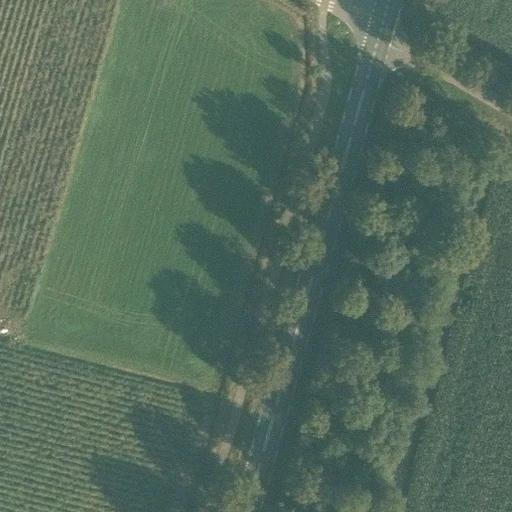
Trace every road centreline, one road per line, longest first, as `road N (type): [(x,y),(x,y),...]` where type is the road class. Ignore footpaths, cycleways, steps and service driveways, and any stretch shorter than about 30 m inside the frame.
road 1 (secondary): [(248,511),(380,34)]
road 2 (track): [(511,105),(380,34)]
